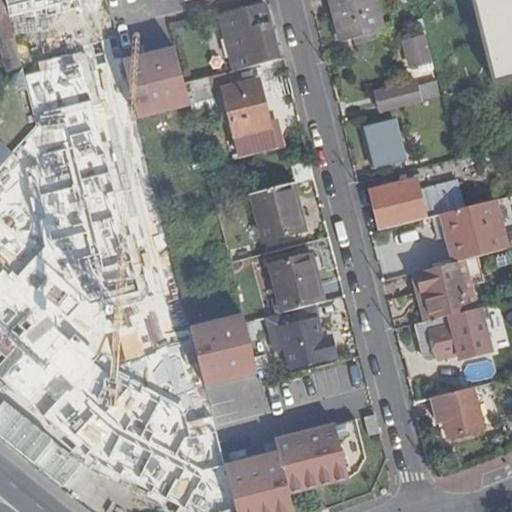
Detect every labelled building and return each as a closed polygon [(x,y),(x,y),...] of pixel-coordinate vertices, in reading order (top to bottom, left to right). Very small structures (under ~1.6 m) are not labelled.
[(23,68),(4,0),(0,0),(0,33),(3,43),(0,44),(0,47),(9,83),(23,68)] [(377,0),(330,0),(342,42),(385,31),(377,0)] [(511,79),(511,0),(470,0),(492,84),(511,79)] [(264,4),(220,15),(234,72),(278,60),(264,4)] [(411,69),(433,64),(426,36),(404,42),(411,69)] [(173,43),(113,57),(128,120),(187,106),(173,43)] [(258,81),(224,90),(236,138),(270,129),(272,135),(278,133),(276,126),(270,127),(258,81)] [(379,114),(420,104),(414,82),(374,92),(379,114)] [(419,88),(422,102),(441,98),(438,83),(419,88)] [(394,122),(365,129),(375,169),(404,162),(394,122)] [(272,135),(270,129),(236,138),(240,157),(281,147),(278,133),(272,135)] [(0,165),(10,156),(0,146),(0,165)] [(424,154),(409,157),(412,170),(427,166),(424,154)] [(382,231),(444,215),(463,210),(456,185),(419,195),(415,181),(372,192),(382,231)] [(311,230),(300,183),(294,185),(306,231),(311,230)] [(294,185),(252,196),(264,242),(306,231),(294,185)] [(50,188),(21,197),(34,241),(64,232),(50,188)] [(463,210),(444,215),(456,263),(506,251),(494,202),(463,210)] [(0,377),(9,388),(23,385),(57,422),(86,395),(85,386),(94,378),(90,356),(79,344),(77,332),(84,331),(82,320),(76,321),(64,252),(51,238),(40,240),(24,255),(14,256),(0,268),(0,377)] [(319,255),(313,257),(325,303),(331,301),(319,255)] [(271,268),(283,313),(325,303),(313,257),(271,268)] [(411,275),(424,323),(465,312),(452,264),(411,275)] [(424,323),(417,325),(425,357),(431,355),(433,361),(462,354),(463,359),(494,351),(482,308),(465,312),(424,323)] [(192,386),(252,376),(242,313),(182,322),(192,386)] [(246,323),(249,336),(276,329),(273,316),(246,323)] [(304,322),(279,328),(291,370),(331,359),(325,336),(309,341),(304,322)] [(270,353),(254,358),(261,384),(277,380),(270,353)] [(472,388),(439,396),(449,437),(482,429),(472,388)] [(266,437),(269,450),(215,462),(225,511),(291,511),(287,492),(344,479),(331,423),(266,437)]
